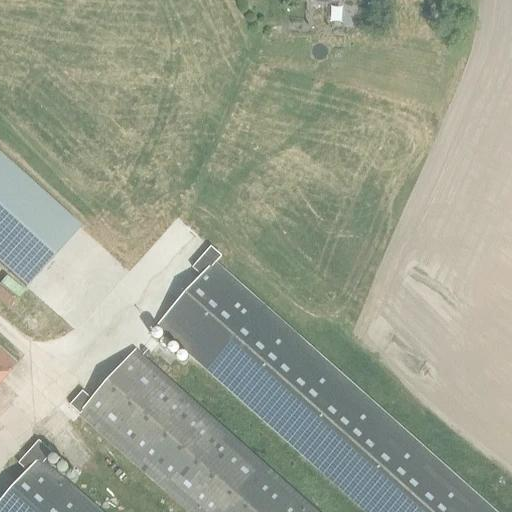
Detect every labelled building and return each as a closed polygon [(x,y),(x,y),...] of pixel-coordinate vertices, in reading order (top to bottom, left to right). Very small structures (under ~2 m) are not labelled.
[(0,265),(25,288),(80,228),(0,154),(0,265)] [(192,269),(202,277),(211,266),(213,264),(214,265),(219,260),(221,257),(211,248),(192,269)] [(492,511),(214,265),(213,264),(211,266),(202,277),(168,314),(157,327),(365,511),(492,511)] [(96,350),(103,361),(143,334),(136,324),(96,350)] [(0,382),(17,364),(0,349),(0,382)] [(317,511),(136,351),(91,401),(82,393),(70,406),(188,511),(317,511)] [(102,511),(46,461),(52,454),(39,442),(18,465),(28,474),(0,505),(0,511),(102,511)]
